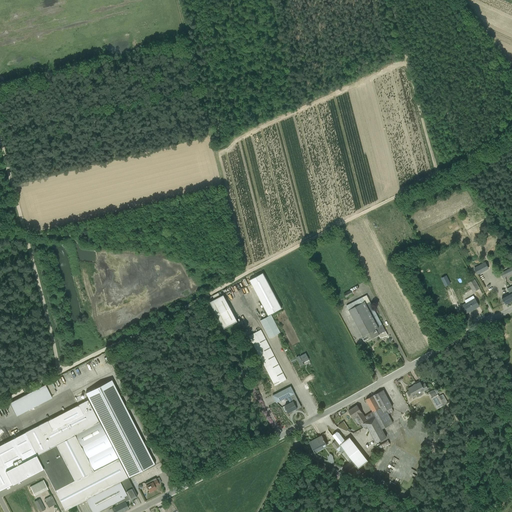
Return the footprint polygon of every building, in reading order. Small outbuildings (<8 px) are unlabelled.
[(485,262),(474,268),(478,275),(489,269),(485,262)] [(511,267),(500,273),(503,278),(511,273),(511,267)] [(249,280),(268,316),(282,308),(263,273),(249,280)] [(446,276),(441,278),(445,286),(449,284),(446,276)] [(473,292),(480,288),(475,279),(468,283),(473,292)] [(506,305),(511,301),(511,285),(507,288),(509,293),(502,297),(506,305)] [(353,294),(351,292),(357,289),(356,286),(350,289),(350,290),(344,293),(346,298),(353,294)] [(223,295),(210,302),(224,329),(238,322),(223,295)] [(466,313),(479,306),(475,298),(462,305),(466,313)] [(347,306),(349,310),(365,342),(382,333),(383,333),(384,333),(383,332),(385,331),(370,302),(366,304),(365,301),(361,303),(360,299),(347,306)] [(281,332),(272,315),(260,321),(269,338),(281,332)] [(261,330),(249,336),(274,386),(287,380),(261,330)] [(78,405),(83,414),(52,430),(52,429),(61,424),(58,419),(49,424),(48,421),(25,432),(37,455),(36,455),(55,490),(65,510),(86,499),(92,511),(98,511),(114,504),(125,498),(124,497),(127,495),(120,481),(128,477),(123,468),(123,467),(129,477),(128,478),(129,478),(155,464),(153,460),(153,461),(111,380),(89,391),(99,409),(95,412),(109,438),(108,439),(106,435),(99,422),(87,400),(78,405)] [(422,393),(428,389),(425,383),(422,385),(420,382),(408,389),(409,391),(407,392),(411,398),(416,395),(417,397),(418,397),(419,397),(419,396),(420,396),(421,396),(421,395),(422,395),(423,394),(422,393)] [(16,415),(52,398),(46,385),(10,401),(16,415)] [(289,413),(292,411),(292,412),(301,407),(291,386),(273,396),(277,403),(287,397),(290,403),(285,405),(289,413)] [(394,423),(388,414),(393,411),(392,408),(393,407),(383,390),(366,399),(374,415),(367,420),(362,412),(357,405),(348,411),(353,418),(357,415),(362,423),(361,423),(363,428),(366,426),(376,443),(387,437),(382,429),(394,423)] [(437,409),(444,405),(439,397),(438,394),(431,398),(437,409)] [(443,394),(439,396),(444,405),(448,403),(443,394)] [(332,435),(335,439),(340,445),(345,440),(339,432),(338,432),(337,431),(332,435)] [(326,444),(322,436),(312,441),(313,443),(311,444),(310,443),(315,453),(323,449),(322,446),(326,444)] [(378,445),(380,450),(390,445),(388,440),(378,445)] [(343,466),(347,471),(347,470),(349,472),(356,467),(351,460),(343,466)] [(121,511),(128,509),(125,502),(126,501),(129,500),(130,500),(137,496),(128,477),(120,481),(127,495),(124,497),(125,498),(114,504),(116,506),(112,508),(114,511),(121,511)] [(154,486),(159,484),(156,478),(145,483),(149,492),(150,491),(151,492),(153,491),(152,490),(156,488),(154,486)] [(44,480),(30,486),(34,495),(48,489),(44,480)] [(52,495),(44,499),(49,508),(56,504),(52,495)] [(40,499),(34,501),(39,511),(40,511),(45,509),(40,499)]
